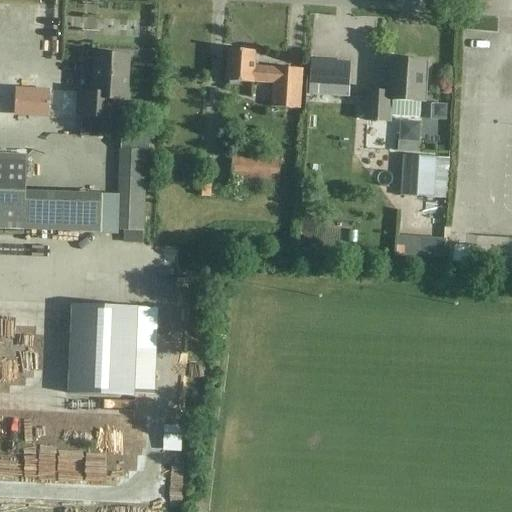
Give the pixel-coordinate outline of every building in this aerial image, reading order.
[(252,84),(273,85),(271,108),(299,109),(302,69),(273,67),(273,69),(253,68),(254,51),(228,50),(226,83),(252,85),(252,84)] [(125,101),(127,57),(95,55),(93,94),(82,93),(80,117),(110,119),(111,100),(125,101)] [(391,60),(389,94),(382,94),(382,93),(368,92),(366,122),(380,122),(388,123),(389,116),(418,118),(419,103),(425,103),(426,84),(421,83),(422,73),(425,73),(425,65),(422,64),(422,62),(391,60)] [(348,97),(349,86),(309,84),(306,84),(305,94),(348,97)] [(51,90),(49,116),(76,118),(78,91),(51,90)] [(0,110),(27,111),(27,96),(0,95),(0,110)] [(314,109),(338,109),(338,98),(314,98),(314,109)] [(279,188),(280,155),(231,153),(230,186),(279,188)] [(0,229),(24,230),(27,156),(0,154),(0,229)] [(446,199),(448,159),(402,157),(399,197),(446,199)] [(137,308),(71,305),(67,395),(133,397),(133,394),(135,353),(137,308)]
